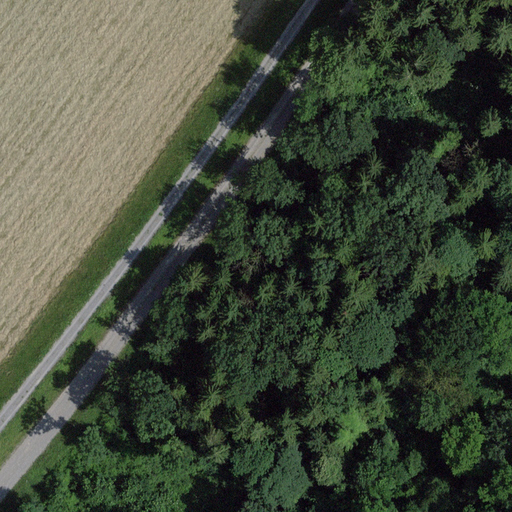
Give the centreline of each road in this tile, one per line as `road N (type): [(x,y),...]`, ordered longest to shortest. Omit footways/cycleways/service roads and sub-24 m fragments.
road 1 (track): [(0,491),(217,213),(363,0)]
road 2 (track): [(316,0),(188,182),(0,424)]
road 3 (track): [(172,511),(76,400)]
road 4 (track): [(511,414),(436,511)]
